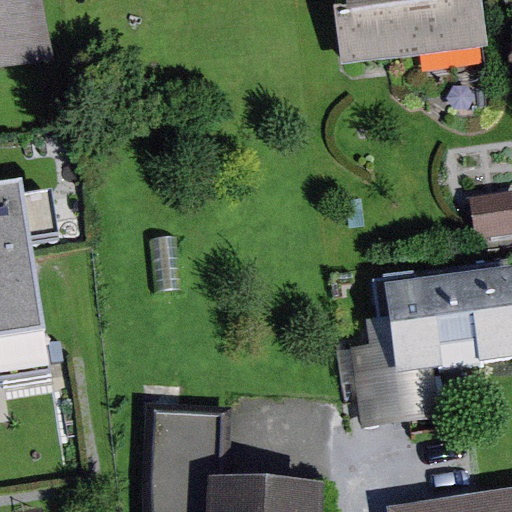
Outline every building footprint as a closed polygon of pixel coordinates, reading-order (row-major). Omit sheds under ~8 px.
[(0,0),(0,79),(65,66),(51,0),(0,0)] [(352,0),(355,25),(466,12),(464,0),(352,0)] [(29,196),(0,200),(0,395),(60,386),(29,196)] [(511,200),(480,205),(486,242),(511,238),(511,200)] [(511,277),(394,291),(400,348),(358,353),(367,431),(451,422),(446,378),(511,370),(511,277)] [(331,511),(332,496),(229,491),(231,424),(164,422),(161,511),(331,511)] [(511,511),(511,498),(426,511),(511,511)]
